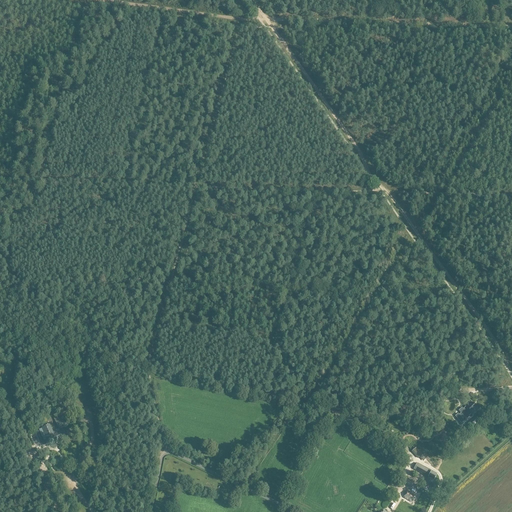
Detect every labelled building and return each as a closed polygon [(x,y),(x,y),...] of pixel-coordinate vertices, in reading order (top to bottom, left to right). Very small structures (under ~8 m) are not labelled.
[(462,408),(458,411),(461,413),(464,417),(466,420),(470,417),(469,416),(471,414),(472,415),(478,409),(473,403),(469,406),(468,404),(465,407),(466,407),(463,409),(462,408)] [(71,417),(69,413),(58,418),(56,415),(53,416),(59,430),(74,424),(71,417)] [(464,417),(461,413),(459,415),(458,414),(455,416),(461,424),(464,421),(462,419),(464,417)] [(471,428),(478,422),(474,418),(468,424),(471,428)] [(42,429),(44,434),(52,430),(50,426),(42,429)] [(54,434),(52,430),(44,434),(47,440),(45,441),(46,444),(48,443),(49,445),(55,442),(66,437),(63,430),(54,434)] [(416,448),(412,451),(418,458),(422,455),(416,448)] [(426,492),(436,476),(417,464),(414,470),(429,479),(423,490),(426,492)] [(414,482),(406,477),(403,483),(411,488),(414,482)] [(415,496),(407,491),(404,498),(412,502),(415,496)]
